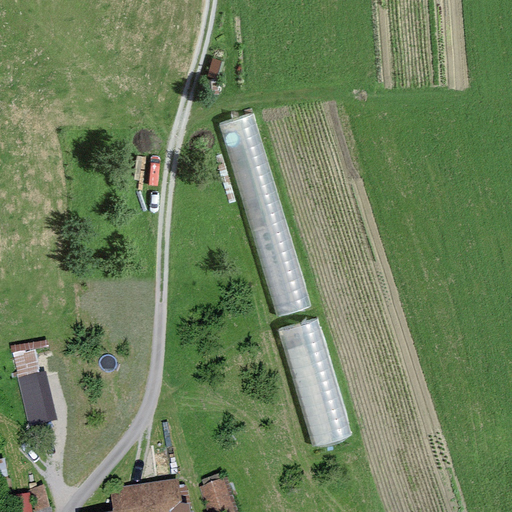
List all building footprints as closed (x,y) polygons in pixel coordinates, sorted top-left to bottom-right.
[(256,109),(222,118),(278,315),(312,305),(256,109)] [(319,315),(281,326),(315,445),(353,434),(319,315)] [(22,376),(28,427),(57,424),(52,373),(22,376)] [(181,511),(178,485),(116,493),(118,511),(181,511)] [(205,491),(212,511),(229,511),(231,511),(221,485),(205,491)] [(32,491),(37,511),(49,508),(43,488),(32,491)] [(29,511),(28,497),(14,499),(15,511),(29,511)]
